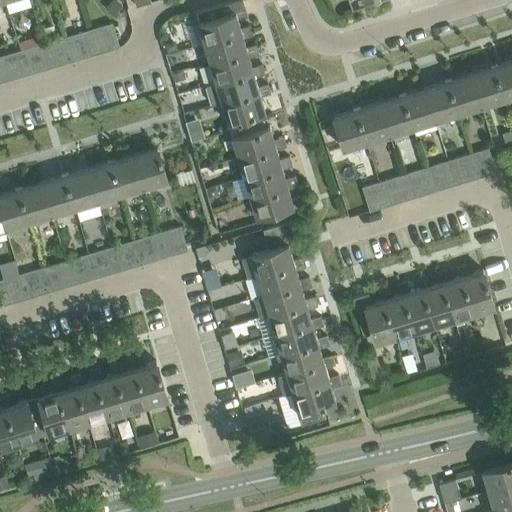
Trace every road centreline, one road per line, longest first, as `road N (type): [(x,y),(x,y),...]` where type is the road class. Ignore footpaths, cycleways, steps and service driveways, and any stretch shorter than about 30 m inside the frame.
road 1 (tertiary): [(511,420),(119,511)]
road 2 (residential): [(488,0),(337,46),(311,37),(293,0)]
